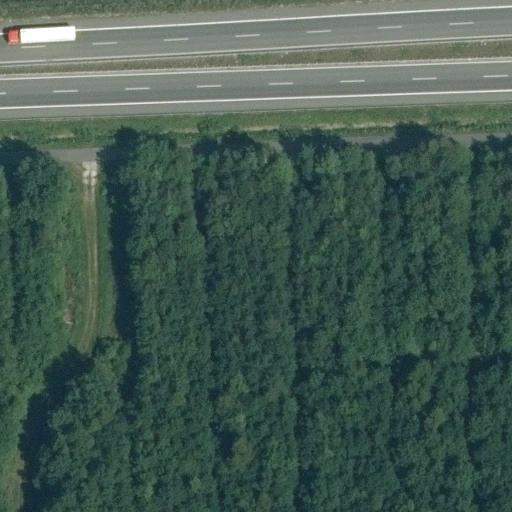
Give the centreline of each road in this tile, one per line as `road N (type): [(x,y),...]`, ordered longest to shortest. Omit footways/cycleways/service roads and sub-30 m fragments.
road 1 (trunk): [(511,23),(0,48)]
road 2 (trunk): [(0,96),(511,78)]
road 3 (track): [(87,148),(97,310),(35,464),(31,511)]
